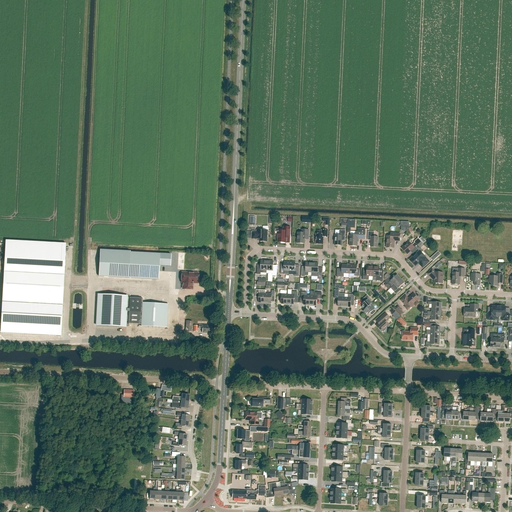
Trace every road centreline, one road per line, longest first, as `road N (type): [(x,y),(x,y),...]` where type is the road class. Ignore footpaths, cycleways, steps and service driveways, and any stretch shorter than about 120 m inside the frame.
road 1 (residential): [(245,314),(247,260),(261,248),(394,255),(425,287),(453,291)]
road 2 (secondary): [(232,230),(243,0)]
road 3 (track): [(226,347),(0,341)]
road 4 (tertiary): [(198,381),(0,371)]
road 5 (unclassified): [(187,511),(0,501)]
road 6 (unclassified): [(410,356),(385,354),(347,318),(245,314)]
road 7 (residential): [(317,511),(324,387)]
road 8 (secondary): [(207,500),(220,464),(224,382)]
road 9 (residential): [(402,511),(408,391)]
